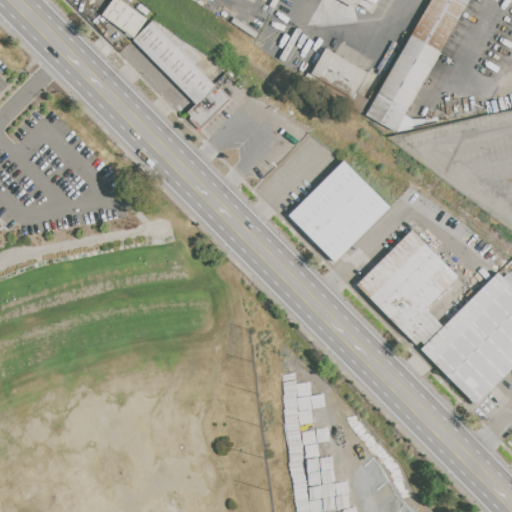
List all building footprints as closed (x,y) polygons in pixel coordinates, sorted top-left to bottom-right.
[(113,0),(121,0),(147,19),(133,38),(102,15),(113,0)] [(342,0),(361,0),(357,8),(342,0)] [(469,0),(396,133),(367,116),(431,0),(469,0)] [(152,21),(215,85),(214,85),(219,90),(220,88),(232,100),(202,131),(190,119),(192,116),(188,112),(195,104),(133,41),(152,21)] [(326,48),(369,73),(354,99),(311,74),(326,48)] [(334,263),(288,217),(344,161),(390,207),(334,263)] [(358,284),(413,229),(460,275),(427,308),(444,325),(422,348),(358,284)] [(422,348),(444,325),(498,271),(511,285),(511,369),(476,405),(420,350),(422,348)]
